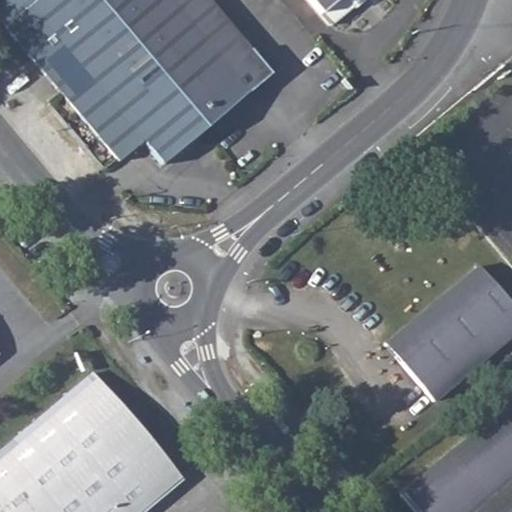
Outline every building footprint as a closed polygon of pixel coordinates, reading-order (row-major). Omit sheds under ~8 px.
[(7,0),(0,6),(0,22),(4,27),(35,0),(7,0)] [(35,0),(4,27),(3,27),(117,162),(141,141),(160,164),(267,74),(204,0),(35,0)] [(307,0),(319,14),(335,0),(307,0)] [(335,0),(319,14),(330,26),(360,0),(335,0)] [(511,309),(476,267),(384,344),(431,401),(511,333),(511,309)] [(103,394),(87,375),(0,448),(0,511),(139,511),(175,482),(102,395),(103,394)] [(511,511),(511,399),(400,494),(414,511),(511,511)] [(279,415),(273,420),(285,436),(292,431),(279,415)]
